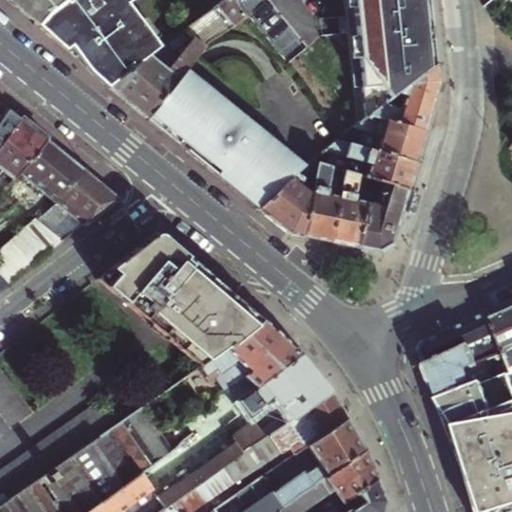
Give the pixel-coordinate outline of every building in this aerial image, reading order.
[(9,0),(25,12),(39,25),(53,8),(54,9),(65,0),(9,0)] [(65,0),(54,9),(53,8),(39,25),(37,28),(57,45),(108,87),(149,56),(164,45),(129,1),(129,0),(65,0)] [(194,38),(204,47),(207,44),(245,19),(231,0),(228,0),(185,31),(194,38)] [(427,0),(351,0),(364,119),(369,115),(398,93),(434,66),(430,23),(427,0)] [(204,47),(194,38),(167,71),(149,56),(108,87),(122,98),(146,118),(149,114),(184,72),(188,66),(204,47)] [(180,109),(165,128),(204,159),(219,171),(216,175),(242,196),(259,175),(250,167),(258,158),(259,148),(269,133),(188,66),(184,72),(194,81),(204,103),(191,118),(180,109)] [(369,115),(422,130),(429,107),(436,84),(434,66),(398,93),(403,95),(399,108),(384,104),(369,115)] [(158,122),(165,128),(180,109),(191,118),(204,103),(194,81),(184,72),(149,114),(158,122)] [(0,142),(20,119),(8,109),(0,119),(0,142)] [(418,145),(422,130),(369,115),(364,119),(337,140),(413,161),(418,145)] [(0,184),(3,187),(17,172),(47,141),(33,129),(20,119),(0,142),(0,184)] [(259,175),(242,196),(252,204),(258,209),(280,182),(290,176),(303,166),(305,165),(306,163),(269,133),(259,148),(258,158),(250,167),(259,175)] [(352,173),(371,179),(405,189),(408,177),(413,161),(337,140),(331,144),(324,150),(355,159),(352,162),(351,168),(352,173)] [(17,172),(54,201),(54,202),(56,201),(55,200),(84,171),(67,157),(47,141),(17,172)] [(318,238),(328,241),(339,197),(327,194),(330,179),(342,182),(345,171),(318,163),(317,168),(316,174),(312,190),(302,235),(318,238)] [(290,176),(312,190),(316,174),(303,166),(290,176)] [(35,218),(65,241),(118,199),(103,187),(84,171),(55,200),(56,201),(54,202),(54,201),(35,218)] [(339,197),(328,241),(343,243),(356,246),(371,179),(352,173),(345,171),(342,182),(339,197)] [(288,232),(302,235),(312,190),(290,176),(280,182),(258,209),(277,224),(288,232)] [(371,179),(356,246),(370,249),(379,251),(389,245),(400,205),(405,189),(371,179)] [(65,241),(35,218),(25,227),(11,239),(37,262),(49,252),(65,241)] [(97,279),(200,365),(262,322),(158,232),(97,279)] [(0,290),(37,262),(11,239),(0,248),(0,290)] [(502,346),(493,321),(489,312),(477,317),(465,323),(474,343),(478,342),(484,346),(488,349),(496,349),(502,346)] [(511,312),(493,321),(502,346),(505,353),(511,371),(511,312)] [(242,374),(245,377),(288,345),(280,338),(268,328),(262,322),(200,365),(193,370),(204,383),(232,364),(242,374)] [(465,323),(420,344),(418,350),(422,363),(425,370),(472,351),(484,346),(478,342),(474,343),(465,323)] [(254,387),(299,355),(294,351),(288,345),(245,377),(254,387)] [(502,346),(496,349),(499,355),(505,353),(502,346)] [(476,364),(472,351),(425,370),(432,387),(437,401),(473,387),(492,380),(489,370),(499,366),(495,357),(476,364)] [(275,402),(285,416),(324,386),(312,372),(299,355),(254,387),(238,399),(251,419),(275,402)] [(0,373),(0,416),(12,432),(33,417),(0,373)] [(473,387),(437,401),(461,462),(467,478),(477,511),(511,511),(511,383),(508,374),(501,377),(492,380),(473,387)] [(290,423),(330,394),(327,390),(324,386),(285,416),(287,419),(290,423)] [(337,406),(330,394),(290,423),(284,427),(273,436),(271,436),(242,456),(168,507),(171,511),(195,511),(271,460),(272,460),(306,436),(311,443),(345,419),(337,406)] [(0,505),(113,426),(98,403),(0,471),(0,505)] [(81,511),(138,471),(171,447),(157,429),(141,407),(113,426),(0,505),(0,511),(81,511)] [(275,511),(363,452),(357,441),(345,419),(311,443),(305,447),(312,457),(318,465),(316,467),(306,474),(305,472),(303,471),(272,494),(271,492),(259,500),(249,486),(235,496),(245,511),(275,511)] [(257,437),(262,434),(251,419),(247,422),(257,437)] [(168,507),(242,456),(232,442),(153,495),(163,510),(168,507)] [(339,507),(343,504),(376,481),(370,468),(363,452),(275,511),(301,511),(330,493),(339,507)] [(316,467),(318,465),(312,457),(310,459),(316,467)] [(150,489),(138,471),(81,511),(125,511),(148,496),(145,492),(150,489)] [(376,481),(343,504),(349,511),(381,511),(385,502),(376,481)]
